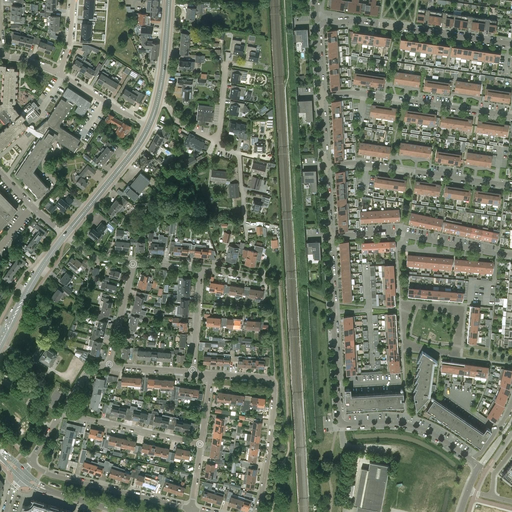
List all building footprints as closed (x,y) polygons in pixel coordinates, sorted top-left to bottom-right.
[(151,13),(151,16),(161,17),(161,13),(158,13),(158,0),(146,0),(145,13),(151,13)] [(337,0),(337,7),(345,9),(346,1),(342,0),(337,0)] [(351,0),(351,1),(346,1),(345,9),(354,10),(355,0),(351,0)] [(358,0),(355,0),(354,10),(362,11),(363,3),(358,2),(358,0)] [(368,0),(368,4),(363,3),(362,11),(371,12),(372,0),(368,0)] [(372,0),(371,12),(379,14),(380,6),(375,5),(375,0),(372,0)] [(12,6),(12,13),(20,13),(21,10),(23,10),(23,3),(15,2),(15,6),(12,6)] [(45,5),(45,12),(51,12),(51,9),(56,9),(56,2),(48,2),(47,5),(45,5)] [(193,22),(194,19),(194,13),(203,13),(203,7),(203,4),(197,3),(197,9),(195,8),(187,8),(186,19),(189,19),(189,21),(193,22)] [(416,19),(425,20),(427,10),(418,8),(416,19)] [(435,11),(427,10),(425,20),(434,22),(435,11)] [(444,12),(435,11),(434,22),(442,23),(444,12)] [(51,12),(45,12),(43,12),(42,16),(49,16),(48,19),(50,19),(50,22),(59,23),(59,16),(51,16),(51,12)] [(137,23),(138,23),(146,24),(146,23),(147,16),(147,14),(133,12),(133,18),(138,19),(137,23)] [(453,14),(444,12),(442,23),(451,24),(453,14)] [(20,17),(20,13),(12,13),(11,19),(14,19),(14,23),(22,24),(24,24),(25,17),(20,17)] [(461,15),(453,14),(451,24),(460,25),(461,15)] [(470,16),(461,15),(460,25),(468,27),(470,16)] [(151,16),(147,16),(146,23),(149,23),(149,25),(160,26),(160,19),(161,17),(151,16)] [(478,17),(470,16),(468,27),(477,28),(478,17)] [(487,19),(478,17),(477,28),(486,29),(487,19)] [(487,19),(486,29),(494,31),(496,20),(487,19)] [(59,23),(50,22),(50,26),(48,26),(47,33),(50,34),(55,35),(56,30),(59,30),(59,23)] [(146,27),(139,26),(138,35),(141,36),(147,36),(151,36),(152,26),(146,25),(146,27)] [(181,40),(189,41),(189,37),(192,37),(192,30),(186,29),(185,33),(181,33),(181,40)] [(302,47),(308,46),(307,29),(294,30),(295,35),(293,35),(293,40),(295,40),(295,41),(302,41),(302,47)] [(12,42),(18,43),(20,35),(21,33),(13,31),(11,36),(13,37),(12,42)] [(35,44),(37,38),(33,36),(33,35),(27,34),(27,37),(24,45),(31,47),(32,43),(35,44)] [(27,37),(20,35),(18,43),(24,45),(27,37)] [(152,49),(158,49),(158,43),(152,43),(153,42),(147,41),(147,36),(141,36),(141,40),(142,41),(142,45),(145,48),(152,49)] [(44,40),(37,38),(35,44),(39,45),(38,49),(44,51),(47,43),(43,42),(44,40)] [(232,39),(230,53),(230,52),(242,54),(244,46),(240,45),(241,41),(232,39)] [(53,46),(47,43),(44,51),(50,54),(53,46)] [(90,50),(92,51),(94,47),(88,45),(82,44),(82,51),(87,51),(89,53),(90,50)] [(257,48),(248,46),(245,60),(246,59),(257,61),(259,52),(256,52),(256,48),(257,48)] [(72,66),(79,70),(83,63),(86,58),(83,56),(82,59),(77,56),(75,59),(76,60),(72,66)] [(186,70),(186,69),(193,69),(194,61),(179,60),(179,68),(182,69),(182,70),(186,70)] [(89,67),(83,63),(79,70),(85,73),(89,67)] [(90,64),(89,67),(85,73),(91,77),(93,73),(96,74),(98,70),(102,65),(99,63),(96,69),(95,71),(91,68),(93,65),(90,64)] [(0,118),(5,124),(8,122),(10,124),(9,124),(9,125),(8,126),(7,126),(4,128),(5,129),(3,130),(3,129),(0,131),(1,133),(0,133),(0,149),(1,149),(0,149),(2,147),(3,148),(6,145),(5,144),(7,143),(7,144),(10,141),(11,139),(12,140),(14,138),(14,137),(15,135),(16,136),(19,134),(18,133),(20,132),(23,130),(23,129),(24,128),(25,128),(28,126),(25,123),(26,123),(28,125),(32,121),(31,121),(32,120),(33,121),(40,115),(40,113),(37,109),(35,109),(34,110),(33,109),(37,105),(34,101),(31,104),(30,102),(19,112),(13,106),(14,105),(12,105),(13,103),(16,103),(16,99),(15,99),(15,97),(16,97),(16,93),(15,93),(16,91),(17,91),(17,87),(16,87),(16,85),(17,85),(17,82),(16,81),(16,79),(17,80),(18,76),(17,76),(17,74),(18,74),(18,70),(15,70),(15,67),(10,67),(10,69),(6,69),(6,65),(3,65),(3,64),(0,64),(0,118)] [(246,72),(232,69),(233,69),(232,75),(231,81),(240,83),(240,80),(244,80),(244,81),(246,72)] [(139,74),(132,70),(129,75),(136,79),(139,74)] [(97,81),(103,84),(107,77),(101,73),(97,81)] [(110,79),(107,77),(103,84),(108,88),(115,77),(112,76),(110,79)] [(120,81),(115,77),(108,88),(114,91),(119,83),(119,82),(120,81)] [(183,92),(182,100),(190,101),(191,89),(190,89),(190,86),(192,86),(192,81),(178,80),(177,85),(182,85),(182,92),(183,92)] [(231,85),(232,86),(231,91),(230,97),(239,99),(239,95),(243,96),(243,97),(244,97),(245,87),(231,85)] [(62,95),(67,98),(69,100),(78,106),(75,111),(83,116),(92,101),(68,86),(62,95)] [(125,89),(121,96),(127,99),(131,92),(125,89)] [(133,90),(131,92),(127,99),(133,103),(135,100),(136,101),(140,103),(145,95),(141,93),(135,90),(135,91),(133,90)] [(28,126),(25,128),(28,132),(25,134),(28,138),(33,133),(39,137),(50,145),(55,138),(74,151),(77,147),(78,147),(79,145),(77,144),(80,139),(60,126),(60,124),(73,104),(69,101),(69,100),(67,98),(66,101),(61,98),(48,118),(49,119),(48,120),(47,120),(36,129),(34,128),(34,127),(34,126),(33,126),(33,125),(32,125),(31,125),(30,125),(30,126),(29,126),(27,126),(28,126)] [(306,121),(312,120),(311,100),(298,100),(299,106),(297,106),(298,111),(299,111),(299,112),(306,112),(306,121)] [(230,107),(229,113),(238,115),(239,111),(243,112),(243,113),(244,103),(230,101),(231,101),(230,107)] [(198,104),(196,120),(198,120),(198,124),(208,126),(208,125),(205,125),(206,121),(212,122),(213,112),(212,112),(213,107),(198,105),(198,104)] [(429,113),(429,117),(428,125),(434,126),(434,124),(437,124),(438,117),(435,117),(436,114),(429,113)] [(109,114),(105,120),(109,123),(110,122),(119,127),(115,133),(123,137),(126,132),(127,133),(131,127),(124,123),(123,124),(113,117),(109,114)] [(243,139),(244,133),(246,125),(229,121),(228,128),(230,128),(229,131),(238,133),(237,134),(239,136),(238,138),(243,139)] [(153,141),(159,145),(161,146),(163,143),(162,142),(164,139),(166,141),(168,137),(166,136),(169,132),(162,128),(159,134),(157,133),(153,141)] [(194,136),(195,136),(189,133),(184,144),(199,151),(201,149),(201,148),(202,147),(205,141),(194,136)] [(50,145),(39,137),(15,173),(23,178),(24,180),(24,181),(38,198),(47,190),(48,190),(50,189),(47,185),(47,186),(33,171),(50,145)] [(258,137),(252,137),(251,144),(254,144),(254,152),(264,152),(264,151),(265,151),(266,147),(264,147),(264,142),(257,141),(258,137)] [(158,147),(159,145),(153,141),(148,149),(155,153),(157,154),(159,150),(159,149),(158,148),(158,147)] [(102,153),(109,158),(114,152),(110,149),(113,146),(108,142),(106,145),(107,147),(102,153)] [(104,164),(109,158),(102,153),(97,159),(96,157),(93,160),(98,164),(100,161),(104,164)] [(142,159),(152,167),(154,169),(157,171),(158,172),(160,169),(157,166),(155,168),(152,166),(153,164),(151,162),(150,163),(149,163),(152,158),(146,153),(143,156),(144,157),(142,159)] [(150,169),(152,167),(142,159),(140,161),(137,164),(144,169),(147,165),(148,165),(147,167),(150,169)] [(253,163),(251,171),(264,175),(266,166),(253,163)] [(75,179),(76,180),(78,181),(76,183),(83,189),(87,184),(84,181),(85,180),(83,178),(89,172),(93,175),(96,172),(96,171),(97,169),(93,166),(91,168),(88,165),(79,176),(78,176),(77,175),(76,176),(75,177),(75,178),(75,179)] [(227,172),(212,170),(211,180),(229,182),(230,179),(226,178),(227,172)] [(310,191),(316,191),(315,170),(303,171),(303,176),(301,176),(302,181),(303,181),(303,182),(310,182),(310,191)] [(129,195),(130,195),(135,199),(150,181),(141,173),(132,183),(130,182),(124,190),(129,195)] [(250,188),(250,187),(259,189),(261,179),(252,177),(251,181),(249,181),(247,187),(250,188)] [(229,184),(229,198),(239,197),(238,183),(229,184)] [(0,211),(0,228),(1,228),(2,229),(17,209),(4,195),(3,196),(1,194),(2,193),(0,190),(0,208),(3,212),(2,213),(0,211)] [(61,198),(56,204),(61,208),(60,209),(63,212),(68,205),(69,206),(74,200),(68,196),(64,201),(61,198)] [(267,207),(269,198),(262,196),(261,202),(254,200),(251,210),(260,212),(262,205),(267,207)] [(112,205),(119,212),(125,209),(123,206),(124,206),(128,202),(123,198),(119,202),(116,199),(112,205)] [(120,212),(119,212),(112,205),(107,211),(113,216),(117,211),(119,213),(120,212)] [(409,223),(415,224),(417,215),(411,213),(409,223)] [(423,216),(417,215),(415,224),(421,226),(423,216)] [(430,217),(423,216),(421,226),(428,227),(430,217)] [(169,231),(169,235),(170,235),(170,233),(173,233),(173,232),(176,232),(177,218),(171,217),(170,225),(169,231)] [(436,218),(430,217),(428,227),(434,228),(436,218)] [(436,218),(434,228),(440,230),(442,220),(436,218)] [(33,238),(38,242),(42,237),(44,238),(48,233),(41,228),(36,224),(37,223),(34,220),(30,224),(34,227),(37,229),(37,233),(33,238)] [(107,228),(112,232),(116,226),(110,221),(106,225),(109,227),(107,228)] [(96,238),(97,239),(99,240),(104,234),(102,233),(107,227),(101,223),(96,230),(93,228),(89,233),(90,233),(89,234),(95,239),(96,238)] [(115,248),(122,249),(124,230),(117,229),(116,240),(115,248)] [(134,244),(134,239),(130,239),(130,242),(127,242),(128,231),(124,230),(122,249),(129,249),(130,244),(134,244)] [(151,252),(157,252),(159,239),(153,238),(154,232),(149,232),(148,240),(152,241),(152,243),(151,252)] [(224,232),(222,241),(229,243),(231,233),(224,232)] [(34,247),(38,242),(33,238),(25,249),(32,254),(36,249),(34,247)] [(141,240),(134,239),(134,244),(137,244),(136,250),(144,251),(144,242),(140,242),(141,240)] [(166,240),(159,239),(157,252),(164,253),(164,250),(167,250),(167,244),(166,244),(166,240)] [(174,254),(181,255),(181,246),(182,243),(181,242),(172,241),(171,245),(170,245),(170,251),(174,251),(174,254)] [(314,259),(320,259),(319,241),(306,242),(307,248),(305,248),(306,253),(307,253),(307,254),(314,253),(314,259)] [(202,244),(202,249),(201,257),(208,258),(208,255),(211,255),(212,250),(208,249),(206,249),(206,246),(205,245),(202,244)] [(189,247),(181,246),(181,255),(188,256),(188,252),(192,252),(192,248),(189,248),(189,247)] [(226,260),(231,261),(232,257),(232,255),(231,255),(232,253),(233,253),(234,247),(229,246),(226,260)] [(195,248),(192,248),(192,252),(195,253),(194,256),(201,257),(202,249),(195,248)] [(245,264),(250,265),(251,260),(251,257),(252,257),(253,255),(252,255),(253,251),(244,249),(242,256),(246,257),(245,264)] [(262,253),(253,251),(252,255),(253,255),(252,257),(251,257),(251,260),(250,265),(254,266),(256,260),(260,261),(262,253)] [(19,257),(11,268),(16,271),(20,266),(22,267),(26,262),(19,257)] [(80,271),(83,267),(85,269),(87,266),(83,262),(81,263),(76,259),(75,260),(72,258),(69,262),(71,264),(69,267),(77,273),(79,271),(80,271)] [(100,269),(94,267),(92,275),(97,277),(100,269)] [(16,271),(11,268),(3,278),(10,283),(14,278),(12,276),(16,271)] [(63,287),(70,293),(73,290),(66,284),(72,277),(67,272),(68,271),(64,268),(62,271),(65,273),(60,280),(65,284),(63,287)] [(111,268),(111,270),(109,276),(118,279),(120,272),(115,271),(115,269),(111,268)] [(142,274),(140,280),(149,283),(150,280),(151,280),(151,279),(151,278),(151,277),(149,276),(142,274)] [(209,290),(216,292),(217,283),(213,282),(214,277),(211,277),(210,285),(207,285),(206,289),(209,290)] [(101,289),(105,290),(115,292),(116,286),(108,284),(109,280),(102,279),(101,282),(102,282),(101,289)] [(151,283),(149,283),(140,280),(138,287),(145,289),(149,290),(151,285),(152,284),(151,284),(151,283)] [(224,284),(217,283),(216,292),(222,293),(223,289),(227,289),(227,287),(223,286),(224,284)] [(190,286),(182,285),(181,292),(182,292),(182,296),(189,296),(190,286)] [(230,287),(227,287),(227,289),(229,290),(229,294),(235,295),(237,286),(230,285),(230,287)] [(70,293),(63,287),(62,287),(60,289),(56,286),(53,289),(56,291),(52,297),(57,301),(63,292),(68,296),(70,293)] [(237,286),(235,295),(235,298),(239,298),(240,298),(240,296),(242,296),(243,292),(246,293),(247,287),(244,287),(243,287),(237,286)] [(250,288),(247,287),(246,293),(249,293),(249,297),(255,298),(257,289),(250,288)] [(261,290),(257,289),(255,298),(262,299),(264,287),(261,287),(261,290)] [(135,302),(142,304),(144,297),(143,297),(144,292),(137,290),(136,296),(135,302)] [(102,307),(110,309),(112,303),(107,301),(109,294),(103,293),(101,300),(104,301),(102,307)] [(189,296),(182,296),(177,295),(177,301),(181,301),(180,306),(188,306),(189,296)] [(133,309),(132,312),(139,314),(142,304),(135,302),(133,309)] [(188,306),(180,306),(178,306),(177,315),(187,316),(188,306)] [(95,316),(97,316),(103,318),(104,315),(108,316),(110,309),(102,307),(100,313),(96,312),(95,316)] [(143,315),(139,314),(132,312),(131,316),(130,322),(137,324),(139,317),(143,318),(143,315)] [(206,325),(213,326),(214,317),(210,317),(210,314),(207,314),(204,313),(204,318),(207,318),(206,325)] [(99,320),(97,327),(105,329),(107,322),(102,321),(103,318),(97,316),(96,320),(99,320)] [(224,318),(214,317),(213,326),(213,329),(217,329),(217,326),(220,326),(220,325),(223,325),(224,318)] [(172,325),(176,326),(180,326),(179,330),(186,330),(187,327),(186,327),(186,322),(180,322),(179,322),(179,318),(173,318),(172,325)] [(234,319),(224,318),(223,325),(226,326),(226,327),(229,327),(228,330),(233,331),(233,328),(234,319)] [(240,320),(234,319),(233,328),(240,328),(240,327),(243,327),(244,321),(240,320)] [(247,321),(244,321),(243,327),(246,327),(246,329),(249,329),(249,331),(252,331),(252,329),(253,329),(254,321),(247,320),(247,321)] [(264,321),(254,321),(253,329),(262,330),(263,329),(268,329),(268,324),(264,324),(264,321)] [(135,330),(137,324),(130,322),(128,328),(127,332),(133,334),(133,330),(135,330)] [(93,330),(92,336),(98,337),(99,334),(104,336),(105,329),(97,327),(96,331),(93,330)] [(511,344),(511,334),(504,334),(503,343),(511,344)] [(88,345),(92,346),(100,349),(102,342),(97,341),(98,337),(92,336),(91,340),(90,339),(88,345)] [(98,355),(100,349),(92,346),(91,350),(89,350),(88,350),(88,352),(77,350),(76,353),(81,355),(79,358),(86,362),(88,358),(87,356),(88,353),(98,355)] [(46,347),(39,358),(50,365),(50,364),(52,365),(55,360),(54,359),(57,355),(46,347)] [(133,354),(133,351),(133,348),(130,347),(130,348),(123,347),(122,357),(128,358),(129,354),(133,354)] [(138,359),(144,359),(144,351),(138,351),(138,348),(135,348),(134,353),(138,353),(138,359)] [(174,349),(174,351),(174,354),(177,354),(177,361),(183,362),(183,357),(184,357),(185,349),(179,348),(179,350),(174,349)] [(174,356),(174,354),(174,351),(170,350),(170,353),(164,352),(163,360),(170,361),(170,356),(174,356)] [(233,361),(233,356),(234,356),(235,350),(230,350),(230,354),(224,354),(223,365),(230,365),(230,361),(233,361)] [(416,410),(421,404),(427,397),(428,392),(435,393),(436,385),(429,384),(430,381),(433,361),(434,361),(434,363),(435,363),(436,363),(437,362),(437,361),(436,360),(422,351),(418,358),(421,358),(417,365),(420,365),(416,372),(419,373),(415,379),(418,380),(414,386),(417,387),(414,392),(414,393),(413,394),(413,395),(413,396),(413,397),(416,410)] [(244,367),(245,359),(238,358),(239,356),(236,356),(235,361),(238,362),(238,366),(244,367)] [(257,368),(264,368),(264,365),(268,366),(269,357),(265,357),(265,358),(261,357),(261,360),(258,360),(257,368)] [(500,373),(511,376),(511,371),(511,366),(503,367),(503,368),(501,368),(500,373)] [(500,373),(498,379),(509,382),(511,376),(500,373)] [(121,384),(128,384),(128,377),(122,376),(121,381),(118,380),(116,388),(121,388),(121,384)] [(106,388),(106,387),(107,385),(106,385),(107,381),(107,378),(104,378),(104,379),(96,377),(95,383),(94,383),(93,385),(106,388)] [(135,378),(134,387),(134,388),(140,388),(140,390),(143,391),(144,377),(141,377),(141,378),(135,378)] [(154,388),(154,386),(154,379),(148,379),(148,377),(145,377),(144,391),(147,391),(147,388),(154,388)] [(498,384),(498,385),(510,388),(510,387),(508,387),(509,382),(498,379),(501,380),(500,385),(498,384)] [(175,400),(175,399),(176,390),(176,387),(173,386),(174,381),(167,380),(167,391),(172,391),(171,400),(175,400)] [(94,387),(93,392),(101,394),(102,388),(103,388),(104,389),(105,390),(106,388),(93,385),(93,386),(94,387)] [(510,388),(498,385),(496,389),(507,394),(510,388)] [(179,391),(176,390),(175,399),(178,399),(179,394),(182,395),(181,398),(185,399),(186,388),(179,387),(179,391)] [(392,406),(398,406),(404,405),(403,392),(351,395),(350,388),(350,389),(345,389),(344,389),(345,409),(357,408),(357,406),(363,406),(363,408),(371,407),(371,405),(378,405),(378,407),(386,406),(386,404),(392,404),(392,406)] [(199,390),(193,389),(192,396),(198,397),(198,399),(202,400),(203,394),(198,393),(199,390)] [(499,391),(497,396),(505,399),(507,394),(496,389),(499,391)] [(90,397),(90,399),(101,402),(103,394),(101,394),(93,392),(91,397),(90,397)] [(223,403),(224,393),(218,392),(218,395),(213,394),(213,398),(214,398),(214,399),(217,400),(217,402),(223,403)] [(244,396),(237,395),(236,406),(239,406),(240,403),(243,403),(242,411),(246,411),(246,410),(248,396),(244,395),(244,396)] [(251,396),(248,396),(246,410),(249,410),(249,404),(254,405),(253,409),(256,409),(257,405),(258,398),(251,397),(251,396)] [(431,397),(427,397),(421,404),(427,408),(426,409),(429,412),(431,410),(436,414),(435,415),(441,420),(442,418),(448,422),(446,424),(453,428),(454,427),(460,430),(458,432),(465,437),(466,435),(471,438),(470,440),(480,447),(491,430),(486,427),(487,427),(486,427),(482,432),(434,398),(434,397),(433,396),(432,396),(431,396),(431,397)] [(493,400),(504,405),(503,404),(505,399),(497,396),(495,401),(493,400)] [(100,403),(101,402),(90,399),(89,401),(90,401),(89,407),(94,408),(94,411),(99,412),(100,409),(99,407),(98,407),(99,403),(100,403)] [(504,405),(493,400),(491,404),(500,410),(504,405)] [(110,414),(117,416),(119,408),(119,405),(113,403),(113,402),(109,402),(108,408),(107,407),(106,412),(110,413),(110,414)] [(491,404),(488,409),(497,415),(500,410),(491,404)] [(126,409),(119,408),(117,416),(121,417),(124,419),(127,419),(130,408),(126,407),(126,409)] [(133,409),(130,408),(127,419),(131,420),(135,420),(138,420),(140,413),(133,411),(133,409)] [(494,420),(497,415),(488,409),(485,414),(494,420)] [(152,410),(151,413),(150,420),(153,420),(152,424),(160,425),(161,417),(158,417),(159,413),(158,411),(152,410)] [(147,414),(140,413),(138,420),(146,422),(146,419),(150,420),(151,413),(148,412),(147,414)] [(162,418),(161,417),(160,425),(167,427),(168,424),(171,425),(173,417),(162,414),(162,418)] [(215,424),(225,425),(226,422),(227,422),(228,417),(223,416),(222,418),(216,417),(215,424)] [(178,418),(173,417),(171,425),(175,425),(174,428),(181,430),(183,422),(179,421),(179,419),(178,418)] [(190,424),(183,422),(181,430),(188,432),(192,433),(193,427),(198,428),(199,425),(194,424),(194,423),(191,422),(190,424)] [(215,424),(214,430),(222,431),(225,432),(226,425),(225,425),(215,424)] [(89,436),(95,437),(97,430),(90,428),(90,432),(85,431),(84,437),(88,438),(89,436)] [(65,436),(73,438),(75,431),(72,430),(68,429),(65,429),(65,431),(66,431),(65,436)] [(95,437),(94,441),(101,443),(100,446),(104,447),(104,446),(105,439),(102,438),(104,431),(97,430),(95,437)] [(62,442),(62,443),(71,446),(71,445),(73,445),(74,439),(73,438),(65,436),(63,442),(62,442)] [(105,439),(104,446),(108,447),(108,446),(114,447),(115,445),(117,437),(110,436),(109,440),(105,439)] [(123,439),(117,437),(115,445),(121,446),(123,439)] [(130,440),(123,439),(121,446),(128,448),(130,440)] [(133,453),(137,454),(139,445),(135,445),(136,441),(130,440),(128,448),(127,452),(130,452),(131,448),(134,449),(133,453)] [(251,444),(250,447),(258,448),(259,442),(248,440),(247,440),(246,443),(251,444)] [(60,449),(60,450),(69,453),(71,446),(62,443),(61,445),(62,445),(61,449),(60,449)] [(143,446),(139,445),(137,454),(141,455),(142,451),(145,451),(144,456),(147,456),(148,452),(150,445),(143,443),(143,446)] [(212,443),(211,450),(222,451),(219,450),(220,444),(212,443)] [(156,446),(150,445),(148,452),(155,454),(156,446)] [(170,462),(170,460),(172,452),(168,451),(169,449),(162,448),(161,455),(167,456),(166,461),(170,462)] [(176,453),(172,452),(170,460),(174,461),(175,456),(182,457),(183,449),(177,448),(176,453)] [(183,449),(182,457),(181,458),(189,460),(191,454),(189,454),(190,451),(183,449)] [(59,456),(58,458),(68,460),(69,453),(60,450),(60,452),(61,452),(60,456),(59,456)] [(221,457),(222,451),(211,450),(210,456),(215,457),(215,461),(223,462),(223,458),(221,457)] [(78,463),(68,460),(58,458),(58,460),(59,460),(58,466),(66,468),(67,463),(72,464),(71,466),(73,466),(73,467),(76,468),(78,463)] [(82,469),(88,471),(91,464),(84,462),(82,469)] [(103,468),(97,466),(94,473),(100,475),(102,469),(106,471),(109,463),(107,462),(106,464),(104,463),(103,468)] [(109,462),(109,463),(106,471),(110,472),(109,476),(115,478),(119,467),(113,465),(113,464),(109,462)] [(214,471),(216,471),(217,472),(217,468),(214,468),(215,464),(207,463),(206,470),(214,471)] [(246,474),(255,475),(256,469),(253,468),(254,465),(249,464),(243,463),(242,467),(247,467),(246,474)] [(97,466),(91,464),(88,471),(94,473),(97,466)] [(125,469),(119,467),(115,478),(121,480),(124,472),(125,469)] [(136,468),(135,472),(134,477),(137,478),(136,482),(142,484),(145,477),(139,475),(140,470),(136,468)] [(130,474),(124,472),(121,480),(128,482),(129,476),(134,477),(135,472),(131,470),(130,474)] [(505,470),(502,475),(509,481),(511,477),(511,475),(505,471),(506,471),(505,470)] [(157,481),(151,479),(149,486),(155,488),(157,483),(161,484),(163,476),(159,475),(157,481)] [(166,477),(163,476),(161,484),(164,485),(163,489),(170,491),(172,483),(173,480),(170,479),(169,482),(165,481),(166,477)] [(151,479),(145,477),(142,484),(149,486),(151,479)] [(180,486),(178,485),(176,493),(182,495),(184,487),(185,482),(182,481),(180,486)] [(204,490),(201,498),(208,500),(211,489),(213,483),(204,481),(203,484),(209,486),(208,491),(204,490)] [(178,485),(172,483),(170,491),(176,493),(178,485)] [(211,489),(208,500),(214,502),(216,494),(214,493),(214,491),(215,490),(211,489)] [(216,494),(214,502),(220,504),(222,499),(225,501),(229,491),(229,490),(226,489),(224,494),(217,492),(216,494)] [(229,491),(225,501),(229,502),(228,504),(235,506),(237,499),(231,497),(233,492),(229,491)] [(237,499),(235,506),(241,508),(243,501),(244,498),(238,496),(238,499),(237,499)] [(243,501),(241,508),(247,510),(249,506),(250,507),(252,501),(245,498),(244,498),(243,501)] [(74,511),(75,511),(47,503),(33,499),(32,501),(29,500),(26,502),(25,506),(23,505),(20,511),(74,511)]
